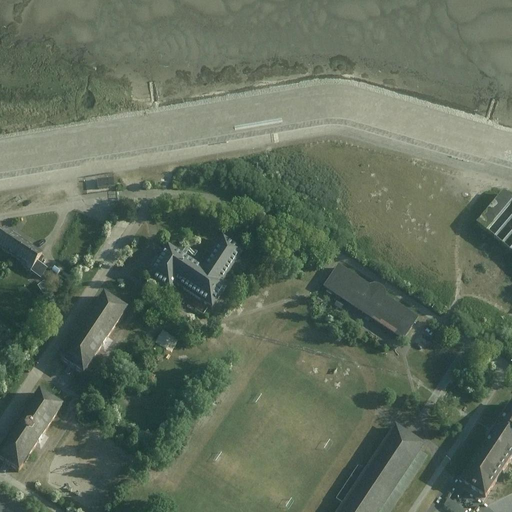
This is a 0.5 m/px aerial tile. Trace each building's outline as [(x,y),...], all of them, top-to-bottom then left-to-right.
[(98,179),(99,188),(115,187),(114,178),(98,179)] [(478,222),(487,230),(511,201),(511,198),(504,191),(478,222)] [(19,197),(8,207),(11,210),(21,201),(19,197)] [(0,251),(2,248),(14,256),(22,242),(12,237),(2,231),(0,234),(0,251)] [(222,233),(201,265),(168,242),(157,259),(146,276),(170,292),(175,285),(213,310),(230,284),(225,280),(246,249),(222,233)] [(22,242),(14,256),(26,263),(23,268),(30,272),(41,253),(31,247),(22,242)] [(370,285),(338,263),(323,286),(365,314),(403,339),(418,317),(385,295),(385,292),(384,288),(380,284),(375,283),(370,285)] [(45,293),(52,287),(46,279),(54,273),(51,270),(43,276),(46,281),(39,286),(45,293)] [(128,310),(103,292),(78,328),(57,360),(82,377),(128,310)] [(63,400),(41,386),(18,424),(0,452),(0,459),(19,471),(63,400)] [(474,490),(486,497),(511,456),(511,401),(496,426),(461,481),(474,490)] [(424,444),(395,425),(364,471),(361,469),(358,467),(336,498),(342,503),(335,511),(390,511),(428,457),(419,450),(424,444)] [(449,499),(444,506),(452,511),(465,511),(466,511),(449,499)]
